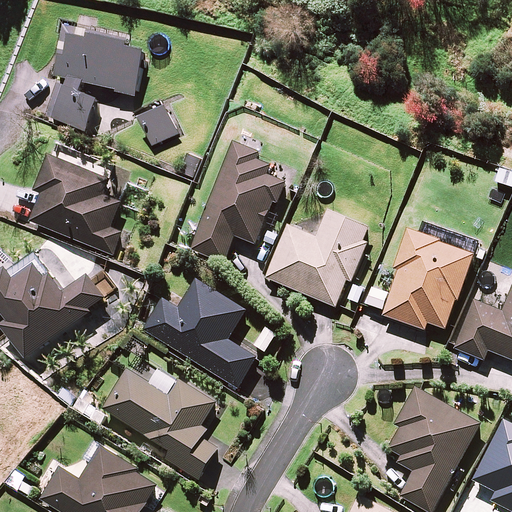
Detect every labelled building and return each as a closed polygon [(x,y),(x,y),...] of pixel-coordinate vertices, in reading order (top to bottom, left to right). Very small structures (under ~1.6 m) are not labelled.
[(53,77),(69,82),(66,89),(58,87),(48,119),(87,131),(97,100),(80,95),(84,82),(134,98),(147,53),(126,47),(127,44),(120,42),(68,26),(53,77)] [(179,136),(166,107),(139,118),(152,147),(179,136)] [(258,153),(236,144),(192,249),(225,264),(237,237),(257,246),(274,204),(278,205),(287,184),(267,176),(271,166),(255,159),(258,153)] [(110,181),(50,156),(36,189),(44,193),(32,222),(114,256),(123,234),(112,230),(122,204),(104,197),(110,181)] [(511,173),(501,170),(497,184),(511,187),(511,173)] [(349,281),(353,283),(369,243),(365,242),(370,230),(329,213),(318,239),(290,228),(269,279),(337,308),(349,281)] [(475,255),(409,233),(397,269),(399,270),(384,316),(426,331),(428,324),(449,331),(475,255)] [(91,277),(65,294),(54,277),(50,280),(40,265),(17,281),(10,270),(0,277),(0,318),(27,359),(109,304),(91,277)] [(248,313),(197,281),(179,310),(162,299),(143,329),(239,390),(258,359),(229,342),(248,313)] [(511,293),(504,313),(475,301),(455,349),(486,362),(490,352),(511,360),(511,293)] [(168,389),(132,366),(105,410),(170,452),(166,459),(200,481),(219,450),(204,440),(209,431),(203,427),(217,404),(175,378),(168,389)] [(434,511),(482,426),(416,389),(395,428),(400,431),(390,449),(403,457),(400,463),(415,472),(401,497),(427,511),(434,511)] [(143,511),(161,484),(103,448),(83,479),(62,466),(42,499),(63,511),(143,511)] [(389,511),(361,498),(353,511),(389,511)]
